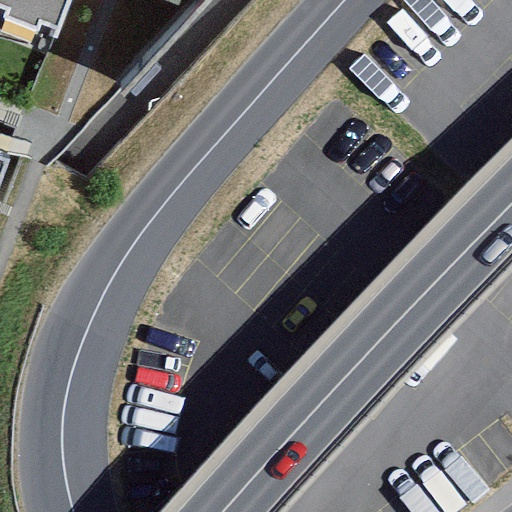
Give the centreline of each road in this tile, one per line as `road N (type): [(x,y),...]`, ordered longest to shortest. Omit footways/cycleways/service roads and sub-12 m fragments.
road 1 (unclassified): [(344,0),(178,182),(99,295),(73,358),(62,421),(71,511)]
road 2 (secondary): [(230,511),(511,211)]
